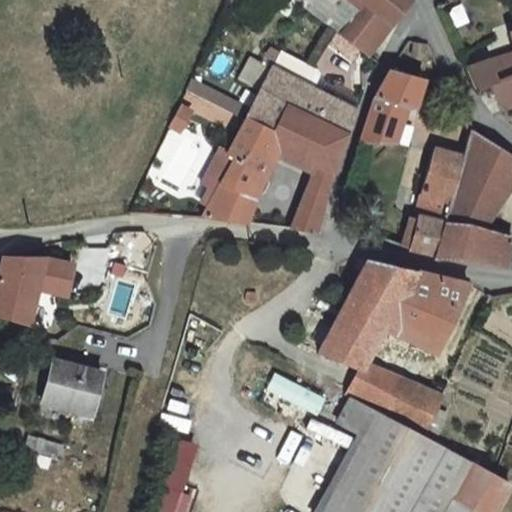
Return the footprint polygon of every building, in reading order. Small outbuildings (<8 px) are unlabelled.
[(295,0),(311,12),(321,0),(295,0)] [(357,0),(360,2),(388,24),(406,1),(405,0),(357,0)] [(337,32),(365,55),(374,43),(388,24),(360,2),(337,32)] [(498,80),(511,74),(511,48),(488,57),(498,80)] [(498,80),(488,57),(462,66),(474,90),(488,84),(498,80)] [(306,79),(275,60),(243,117),(276,139),(297,106),(305,83),(306,79)] [(387,71),(377,86),(360,144),(392,144),(394,131),(401,105),(411,108),(418,79),(387,71)] [(488,84),(498,111),(511,105),(511,74),(498,80),(488,84)] [(276,139),(271,148),(332,177),(354,110),(305,83),(297,106),(276,139)] [(324,205),(332,177),(271,148),(276,139),(243,117),(225,150),(233,155),(203,219),(314,234),(324,205)] [(435,260),(504,269),(505,265),(508,240),(478,230),(511,177),(511,157),(473,131),(466,124),(459,154),(449,200),(444,221),(436,256),(435,260)] [(431,147),(420,192),(422,192),(449,200),(459,154),(431,147)] [(449,200),(422,192),(417,216),(444,221),(449,200)] [(416,215),(409,248),(436,256),(444,221),(417,216),(416,215)] [(43,264),(2,261),(0,269),(0,317),(30,330),(31,327),(43,264)] [(365,262),(317,352),(359,371),(365,360),(386,319),(429,338),(425,347),(436,353),(467,285),(428,274),(389,266),(379,264),(365,262)] [(43,264),(31,327),(56,332),(70,271),(43,264)] [(39,401),(88,410),(95,368),(46,359),(39,401)] [(355,400),(423,438),(441,399),(365,360),(359,371),(347,395),(355,400)] [(260,369),(251,392),(318,417),(327,393),(260,369)] [(477,511),(495,511),(507,487),(496,481),(423,438),(355,400),(343,423),(365,435),(323,511),(442,511),(451,497),(477,511)] [(188,511),(194,495),(164,486),(156,511),(188,511)] [(477,511),(451,497),(442,511),(477,511)]
